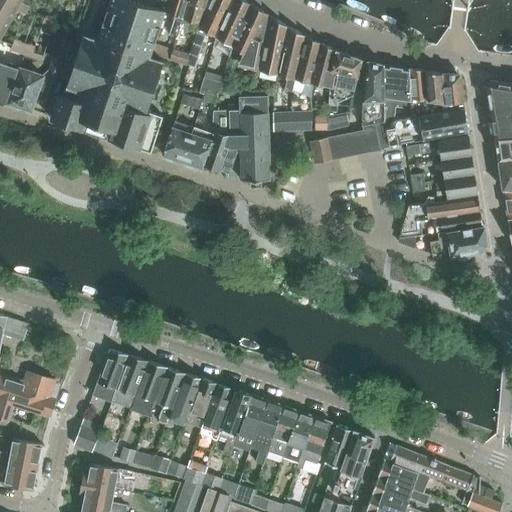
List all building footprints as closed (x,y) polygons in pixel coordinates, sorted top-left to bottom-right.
[(0,0),(0,38),(16,10),(23,14),(31,1),(29,0),(0,0)] [(110,139),(151,152),(163,115),(147,109),(163,60),(151,57),(152,53),(155,44),(165,13),(166,11),(132,0),(110,0),(97,40),(84,35),(66,87),(75,90),(72,99),(62,95),(53,120),(80,129),(83,120),(113,130),(110,139)] [(188,0),(169,0),(166,11),(165,13),(175,16),(169,35),(176,37),(182,19),(188,0)] [(188,0),(182,19),(176,37),(184,39),(189,21),(201,25),(208,0),(188,0)] [(232,0),(208,0),(201,25),(201,27),(218,37),(232,0)] [(233,47),(250,3),(244,0),(232,0),(218,37),(233,47)] [(268,14),(250,3),(233,47),(255,60),(259,45),(258,45),(260,40),(259,39),(257,38),(263,25),(268,14)] [(287,26),(276,19),(271,16),(259,39),(260,40),(258,45),(259,45),(263,46),(257,70),(277,75),(277,73),(287,26)] [(55,20),(45,17),(40,31),(50,35),(55,20)] [(305,35),(287,26),(277,73),(295,78),(305,35)] [(320,42),(305,35),(295,78),(311,82),(320,42)] [(12,46),(11,50),(32,57),(34,51),(36,45),(30,43),(25,47),(23,46),(20,40),(15,38),(13,44),(12,46)] [(313,84),(330,88),(334,89),(339,70),(331,68),(335,50),(320,42),(311,82),(311,83),(313,84)] [(155,44),(152,53),(169,59),(172,49),(155,44)] [(190,55),(172,49),(169,59),(187,65),(190,55)] [(330,88),(329,103),(338,103),(339,95),(343,92),(353,94),(362,59),(336,50),(335,50),(331,68),(339,70),(334,89),(330,88)] [(34,51),(32,57),(42,60),(44,54),(34,51)] [(0,61),(0,102),(4,104),(17,67),(0,61)] [(384,64),(368,61),(363,105),(363,126),(375,123),(384,122),(384,64)] [(29,66),(22,63),(8,102),(18,105),(20,109),(26,111),(29,109),(31,110),(39,90),(40,91),(44,81),(43,80),(45,74),(28,68),(29,66)] [(408,68),(384,64),(384,122),(375,123),(377,131),(387,129),(391,128),(392,121),(411,117),(409,98),(408,68)] [(409,98),(427,100),(426,71),(409,68),(409,98)] [(440,101),(444,101),(442,73),(426,71),(427,100),(440,101)] [(444,101),(440,101),(440,112),(465,107),(461,78),(457,74),(442,73),(444,101)] [(511,84),(490,80),(486,84),(494,135),(511,134),(511,84)] [(241,180),(250,180),(250,186),(261,186),(261,179),(270,179),(269,132),(268,95),(240,95),(240,109),(228,109),(228,147),(231,147),(241,147),(241,180)] [(389,145),(468,130),(465,107),(440,112),(411,117),(411,124),(391,128),(387,129),(389,145)] [(214,123),(211,132),(212,132),(203,164),(220,170),(228,147),(228,109),(214,109),(214,123)] [(338,114),(328,116),(328,130),(340,127),(338,114)] [(310,115),(292,116),(292,130),(311,129),(310,115)] [(292,130),(292,116),(273,117),(274,131),(292,130)] [(315,116),(315,130),(328,130),(328,116),(315,116)] [(190,138),(194,127),(175,121),(163,155),(166,156),(167,158),(172,160),(174,158),(183,161),(187,150),(185,149),(189,137),(190,138)] [(377,131),(375,123),(363,126),(363,131),(310,141),(316,163),(337,159),(381,150),(381,147),(377,131)] [(211,132),(194,127),(190,138),(189,137),(185,149),(187,150),(183,161),(191,164),(192,166),(198,168),(200,167),(202,168),(203,164),(212,132),(211,132)] [(511,134),(494,135),(498,160),(511,158),(511,134)] [(438,140),(441,160),(472,155),(469,135),(438,140)] [(406,146),(407,155),(420,153),(419,144),(406,146)] [(441,160),(444,179),(475,174),(472,155),(441,160)] [(511,158),(498,160),(503,189),(511,188),(511,158)] [(410,175),(412,184),(425,182),(423,173),(410,175)] [(475,174),(444,179),(447,198),(478,193),(475,174)] [(412,184),(413,192),(426,190),(425,182),(412,184)] [(511,218),(511,190),(503,192),(507,219),(511,218)] [(481,211),(478,197),(428,204),(408,205),(399,237),(415,235),(422,235),(421,220),(434,218),(436,218),(481,211)] [(435,218),(437,232),(483,225),(481,211),(436,218),(435,218)] [(484,233),(483,225),(429,235),(432,256),(439,258),(457,255),(460,257),(468,256),(470,252),(482,250),(486,245),(485,233),(484,233)] [(415,235),(399,237),(398,241),(415,249),(415,235)] [(22,322),(7,316),(3,334),(18,338),(22,322)] [(92,395),(112,401),(129,355),(110,349),(94,391),(92,395)] [(130,407),(134,398),(135,395),(148,361),(129,355),(112,401),(116,403),(130,407)] [(154,401),(155,397),(167,367),(148,361),(135,395),(146,398),(143,405),(142,410),(149,413),(151,408),(154,401)] [(170,415),(174,403),(186,373),(167,367),(155,397),(154,401),(164,404),(158,422),(166,425),(168,419),(170,415)] [(54,399),(59,385),(54,383),(54,381),(29,373),(26,383),(0,374),(0,418),(7,421),(16,424),(21,407),(49,416),(55,399),(54,399)] [(184,425),(202,378),(186,373),(174,403),(169,420),(184,425)] [(201,427),(217,383),(202,378),(185,422),(201,428),(201,427)] [(223,418),(233,388),(217,383),(201,428),(199,433),(216,439),(218,433),(223,418)] [(219,435),(228,439),(226,445),(224,452),(231,455),(234,447),(234,446),(241,425),(252,394),(236,389),(225,419),(219,435)] [(249,451),(250,447),(256,430),(257,430),(268,400),(252,394),(241,425),(234,446),(241,448),(249,451)] [(283,405),(268,400),(257,430),(256,430),(250,447),(259,450),(255,461),(263,464),(268,449),(273,436),(283,405)] [(283,456),(299,411),(283,405),(273,436),(268,451),(283,456)] [(299,411),(283,456),(298,462),(296,467),(297,467),(315,416),(299,411)] [(319,457),(331,422),(315,416),(297,467),(302,469),(302,468),(317,474),(320,464),(317,463),(319,457)] [(100,431),(82,424),(74,444),(93,451),(100,431)] [(333,489),(336,480),(337,480),(354,430),(336,424),(320,471),(329,474),(325,486),(333,489)] [(337,480),(336,480),(333,489),(349,494),(347,500),(352,502),(375,437),(354,430),(337,480)] [(118,444),(99,436),(93,451),(112,459),(118,444)] [(0,459),(37,467),(42,444),(13,438),(10,454),(0,451),(0,459)] [(429,475),(473,492),(479,494),(480,477),(474,475),(390,442),(384,458),(422,472),(429,475)] [(123,447),(120,458),(133,462),(136,451),(123,447)] [(137,451),(134,463),(150,467),(155,456),(137,451)] [(156,456),(151,467),(165,473),(169,461),(156,456)] [(384,458),(378,476),(422,493),(425,485),(429,475),(384,458)] [(37,467),(0,459),(0,467),(7,469),(4,485),(33,490),(37,467)] [(171,462),(167,472),(182,478),(186,467),(171,462)] [(103,483),(115,485),(117,477),(131,480),(133,471),(91,463),(89,473),(83,472),(80,487),(93,490),(94,485),(102,487),(103,483)] [(203,485),(206,475),(190,469),(186,479),(203,485)] [(219,487),(222,478),(207,473),(206,475),(203,485),(209,487),(219,490),(229,494),(230,491),(219,487)] [(378,476),(372,493),(406,506),(409,498),(426,504),(429,495),(422,493),(378,476)] [(238,484),(222,478),(219,487),(230,491),(235,493),(238,484)] [(186,479),(180,495),(198,501),(202,503),(203,503),(208,487),(209,487),(203,485),(186,479)] [(83,505),(120,511),(125,511),(127,505),(112,502),(115,485),(103,483),(102,487),(94,485),(93,490),(80,487),(79,494),(85,495),(83,505)] [(255,490),(238,484),(235,493),(234,496),(233,498),(250,504),(253,495),(255,490)] [(203,504),(199,511),(222,511),(223,511),(229,494),(208,487),(203,503),(203,504)] [(487,488),(484,496),(491,498),(494,490),(487,488)] [(499,511),(503,503),(479,494),(473,492),(467,506),(483,511),(499,511)] [(322,504),(318,511),(348,511),(351,505),(314,493),(312,501),(322,504)] [(372,493),(366,510),(372,511),(404,511),(406,506),(372,493)] [(180,495),(176,504),(195,511),(198,501),(180,495)] [(268,500),(253,495),(250,504),(265,509),(268,500)] [(281,511),(284,505),(268,500),(265,509),(272,511),(281,511)] [(259,511),(230,502),(226,511),(259,511)] [(284,505),(281,511),(303,511),(305,510),(285,503),(284,505)]
